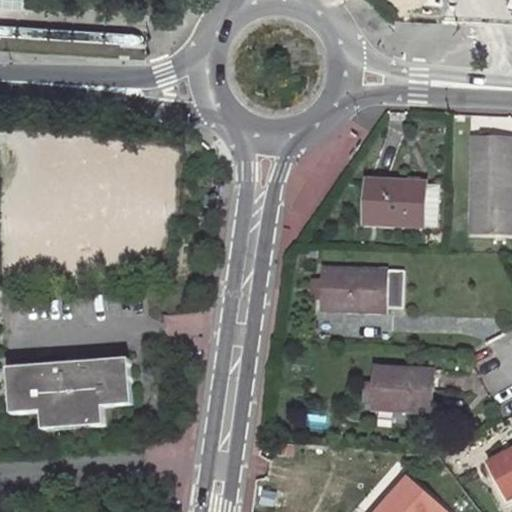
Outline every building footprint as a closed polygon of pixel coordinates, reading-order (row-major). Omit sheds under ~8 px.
[(511,139),(473,139),(470,234),(511,235),(511,139)] [(427,185),(368,185),(367,225),(426,226),(427,185)] [(405,271),(324,268),(322,311),(389,314),(389,310),(403,310),(405,271)] [(129,359),(9,372),(14,418),(42,415),(43,420),(106,414),(105,409),(134,406),(129,359)] [(436,375),(378,371),(374,413),(432,417),(436,375)] [(106,414),(43,420),(44,432),(106,426),(106,414)] [(511,449),(488,463),(509,499),(511,497),(511,449)] [(441,511),(409,485),(385,511),(441,511)]
